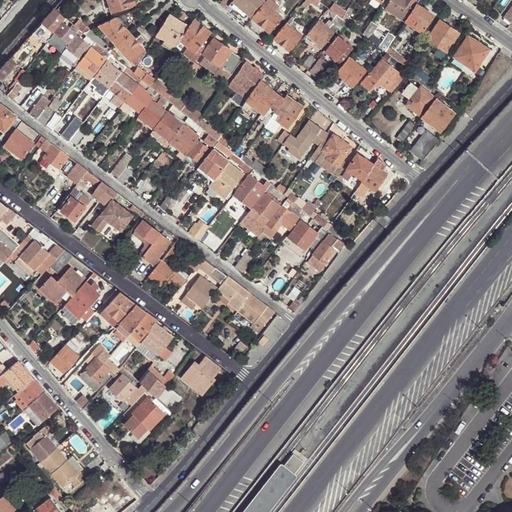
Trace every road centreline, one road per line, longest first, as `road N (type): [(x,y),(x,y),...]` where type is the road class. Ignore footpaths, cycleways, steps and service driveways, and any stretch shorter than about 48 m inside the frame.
road 1 (trunk): [(511,118),(168,511)]
road 2 (trunk): [(511,138),(209,511)]
road 3 (residential): [(302,322),(0,95)]
road 4 (trunk): [(296,511),(511,237)]
road 5 (residential): [(0,190),(253,380)]
road 6 (residential): [(199,0),(424,181)]
road 7 (residential): [(352,511),(511,317)]
road 8 (residential): [(0,325),(151,501)]
road 9 (residential): [(302,322),(424,181)]
road 10 (residential): [(151,501),(253,380)]
road 11 (residential): [(424,181),(511,86)]
